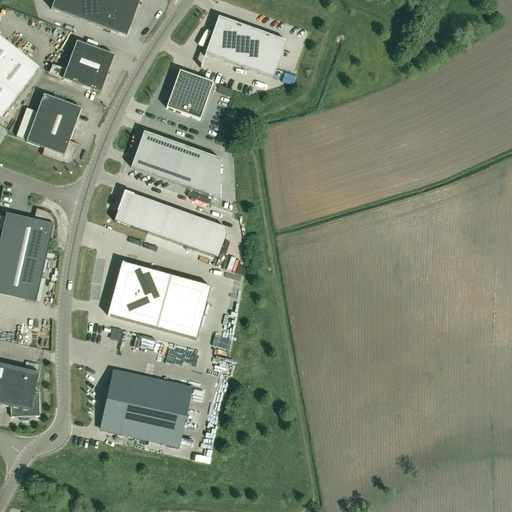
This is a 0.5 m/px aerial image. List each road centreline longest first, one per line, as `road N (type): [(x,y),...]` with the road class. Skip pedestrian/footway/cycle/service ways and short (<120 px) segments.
road 1 (tertiary): [(24,453),(48,441),(61,422),(64,300),(80,204)]
road 2 (tertiary): [(80,204),(124,94),(184,0)]
